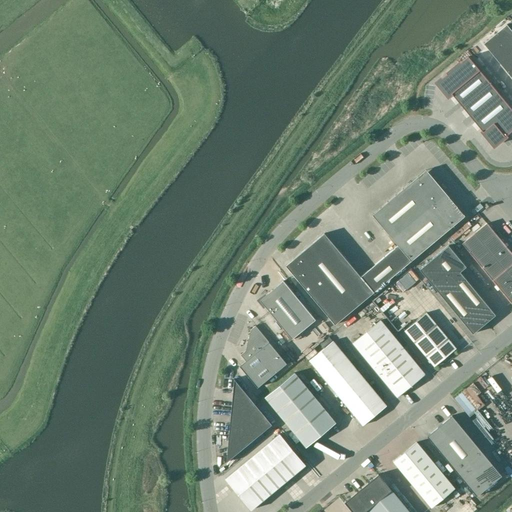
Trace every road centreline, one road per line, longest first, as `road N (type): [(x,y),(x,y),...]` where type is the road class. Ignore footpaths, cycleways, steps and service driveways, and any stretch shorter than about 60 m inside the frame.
road 1 (unclassified): [(210,511),(203,434),(211,370),(223,324),(271,244),(413,124),(439,127),(499,197)]
road 2 (unclassified): [(293,511),(511,332)]
